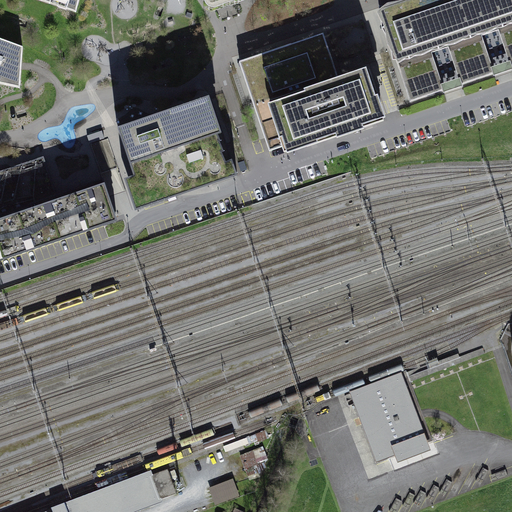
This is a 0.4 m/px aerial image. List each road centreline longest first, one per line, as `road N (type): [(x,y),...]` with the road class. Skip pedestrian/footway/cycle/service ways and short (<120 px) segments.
road 1 (residential): [(0,267),(511,89)]
road 2 (unknown): [(511,459),(373,484),(350,471),(325,417)]
